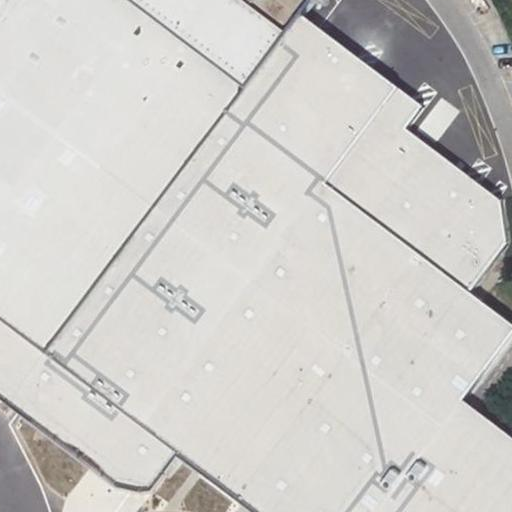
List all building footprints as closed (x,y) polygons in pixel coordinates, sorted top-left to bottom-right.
[(130,0),(0,0),(0,318),(49,355),(249,89),(130,0)] [(289,36),(241,0),(130,0),(249,89),(289,36)] [(241,0),(289,36),(303,17),(316,0),(241,0)] [(511,337),(511,326),(470,294),(326,186),(398,91),(303,17),(289,36),(249,89),(49,355),(180,459),(250,511),(511,511),(511,438),(464,402),(511,337)] [(326,186),(470,294),(507,245),(500,203),(407,131),(422,110),(398,91),(326,186)] [(154,495),(180,459),(49,355),(0,318),(0,398),(106,479),(118,488),(140,496),(154,495)]
